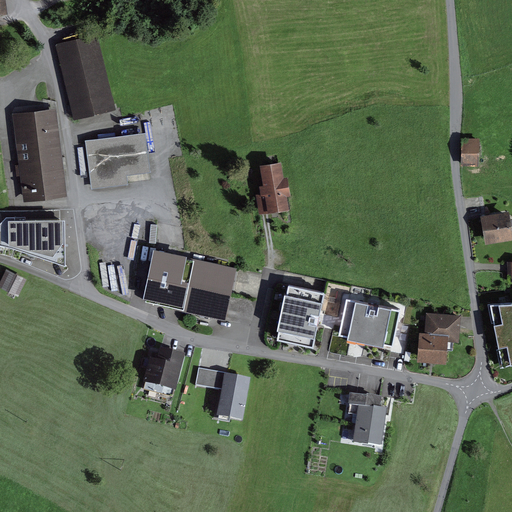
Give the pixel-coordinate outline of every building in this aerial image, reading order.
[(114,104),(98,36),(85,38),(55,44),(74,122),(116,111),(114,104)] [(55,109),(12,115),(24,203),(68,198),(55,109)] [(145,135),(86,142),(91,189),(128,185),(126,176),(150,173),(145,135)] [(479,139),(461,139),(460,166),(479,167),(479,139)] [(284,179),(281,163),(278,164),(260,167),(263,187),(259,187),(260,195),(256,195),(259,215),(289,211),(287,198),(291,197),(287,178),(284,179)] [(511,225),(509,210),(480,214),(485,242),(511,237),(511,225)] [(0,248),(10,251),(30,258),(30,220),(2,219),(0,221),(0,248)] [(30,220),(30,258),(60,268),(61,220),(30,220)] [(204,265),(175,258),(165,305),(194,311),(204,265)] [(233,271),(204,265),(194,311),(223,318),(233,271)] [(313,346),(324,290),(288,282),(276,338),(313,346)] [(392,344),(401,307),(346,295),(338,333),(392,344)] [(511,301),(490,303),(502,366),(511,362),(511,301)] [(447,333),(446,338),(457,339),(459,316),(428,314),(427,331),(447,333)] [(447,333),(427,331),(421,331),(420,358),(445,359),(446,338),(447,333)] [(164,368),(180,372),(184,355),(162,349),(159,360),(165,362),(164,368)] [(175,390),(180,372),(164,368),(165,362),(159,360),(151,358),(145,381),(148,382),(146,388),(172,394),(173,389),(175,390)] [(251,378),(199,368),(196,385),(221,390),(217,415),(219,416),(218,419),(229,421),(230,418),(243,420),(251,378)] [(367,395),(349,394),(348,404),(350,404),(348,413),(357,415),(353,442),(368,444),(368,443),(381,446),(387,408),(381,407),(382,397),(367,394),(367,395)]
